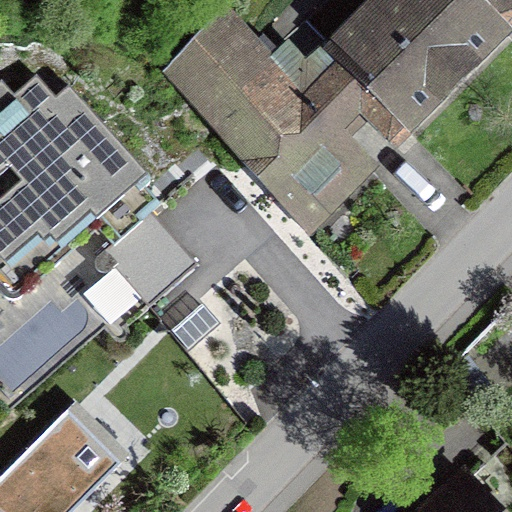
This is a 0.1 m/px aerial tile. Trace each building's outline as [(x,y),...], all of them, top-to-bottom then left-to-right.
[(376,136),(394,154),(409,140),(410,141),(511,42),(511,0),(374,0),(330,44),(305,18),(274,48),(264,37),(260,41),(227,6),(156,74),(312,236),(380,170),(358,147),(352,141),(367,126),(376,136)] [(0,177),(9,170),(20,184),(0,200),(0,260),(9,272),(43,243),(46,246),(52,240),(63,253),(149,179),(70,87),(56,100),(36,77),(14,96),(2,81),(0,82),(0,177)] [(156,306),(197,268),(150,217),(109,255),(156,306)] [(138,346),(173,387),(193,371),(158,329),(138,346)] [(0,483),(0,511),(76,511),(121,467),(68,414),(0,483)] [(505,511),(465,468),(416,511),(505,511)]
